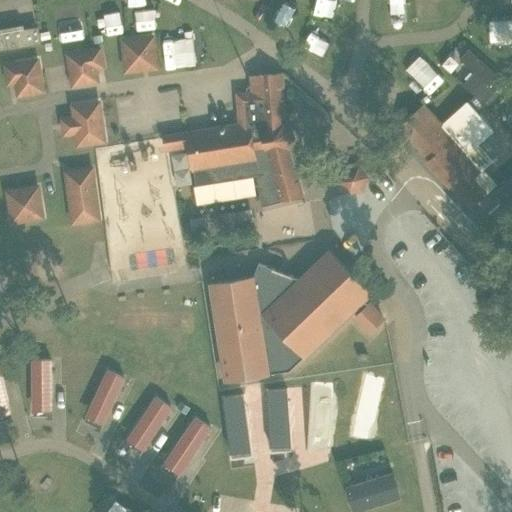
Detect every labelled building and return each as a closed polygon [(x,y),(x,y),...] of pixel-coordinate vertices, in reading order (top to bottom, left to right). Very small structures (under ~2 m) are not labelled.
[(294,23),(300,5),(286,0),(277,0),(273,15),(294,23)] [(314,0),(315,13),(335,12),(334,0),(314,0)] [(391,0),(392,18),(408,17),(407,0),(391,0)] [(511,19),(485,19),(485,39),(511,39),(511,19)] [(59,26),(65,42),(82,36),(76,20),(59,26)] [(0,49),(40,43),(38,26),(23,28),(23,24),(0,27),(0,49)] [(125,42),(128,66),(152,63),(149,39),(125,42)] [(468,47),(461,55),(454,48),(441,62),(481,100),(502,78),(468,47)] [(92,51),(68,55),(73,85),(97,81),(92,51)] [(405,75),(428,99),(445,83),(422,59),(405,75)] [(36,60),(13,64),(16,84),(18,94),(42,89),(36,60)] [(282,201),(282,199),(301,194),(298,182),(291,148),(295,139),(293,128),(287,121),(283,85),(282,73),(259,75),(249,76),(250,91),(235,92),(238,124),(188,133),(191,152),(194,170),(197,184),(256,175),(261,206),(282,201)] [(98,102),(74,106),(75,115),(78,131),(79,142),(103,138),(98,102)] [(424,105),(400,126),(449,181),(448,182),(469,205),(485,191),(494,182),(482,168),(492,159),(478,142),(489,132),(492,129),(468,102),(442,125),(424,105)] [(358,160),(336,175),(350,194),(371,180),(358,160)] [(500,202),(488,213),(497,223),(511,210),(511,172),(491,192),(500,202)] [(92,179),(67,182),(72,222),(98,218),(92,179)] [(38,196),(10,200),(13,220),(41,216),(38,196)] [(23,273),(45,271),(43,250),(21,252),(23,273)] [(300,279),(293,276),(293,275),(290,274),(290,275),(286,274),(275,269),(275,268),(272,267),(272,268),(263,265),(258,263),(253,276),(211,283),(226,380),(289,370),(352,310),(353,311),(357,315),(355,316),(369,331),(383,318),(369,303),(367,305),(362,300),(370,293),(352,274),(329,251),(300,279)] [(53,410),(52,357),(30,357),(31,411),(53,410)] [(106,367),(84,415),(104,424),(125,376),(106,367)] [(0,371),(0,414),(11,411),(0,371)] [(125,439),(143,450),(172,405),(154,394),(125,439)] [(190,407),(181,401),(177,407),(185,413),(190,407)] [(162,462),(180,474),(211,426),(193,414),(162,462)] [(172,469),(154,468),(153,491),(171,492),(172,469)] [(392,470),(344,485),(352,511),(401,496),(392,470)] [(116,505),(110,511),(138,511),(140,510),(126,501),(129,497),(119,489),(110,502),(116,505)]
